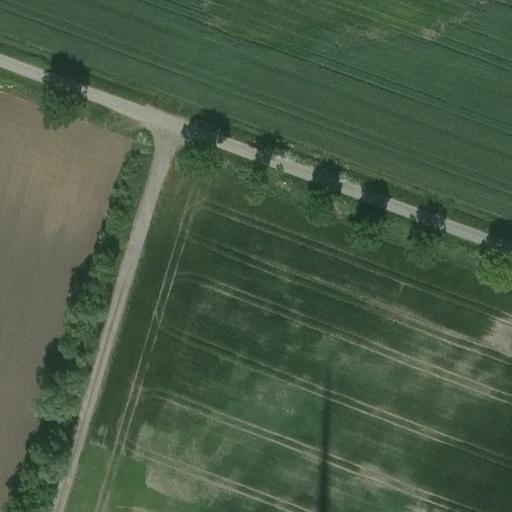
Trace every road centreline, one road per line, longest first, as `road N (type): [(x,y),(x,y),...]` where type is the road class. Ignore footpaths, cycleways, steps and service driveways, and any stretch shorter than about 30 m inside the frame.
road 1 (unclassified): [(0,47),(511,235)]
road 2 (track): [(177,113),(66,511)]
